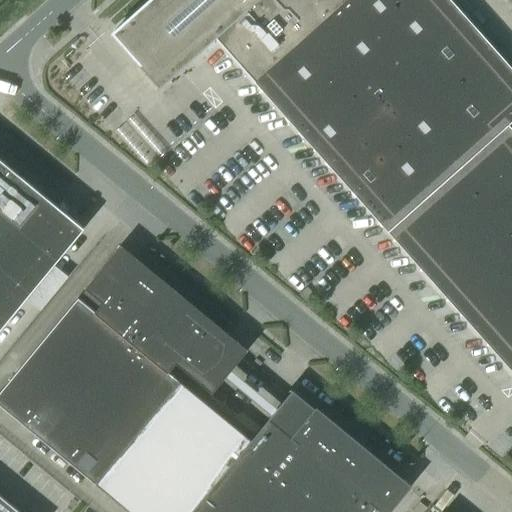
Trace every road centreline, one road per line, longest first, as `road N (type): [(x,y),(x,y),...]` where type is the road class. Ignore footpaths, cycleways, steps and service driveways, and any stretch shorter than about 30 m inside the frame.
road 1 (unclassified): [(6,72),(22,96),(511,500)]
road 2 (unknown): [(59,10),(141,88),(235,110),(448,340),(476,378),(486,415),(456,453)]
